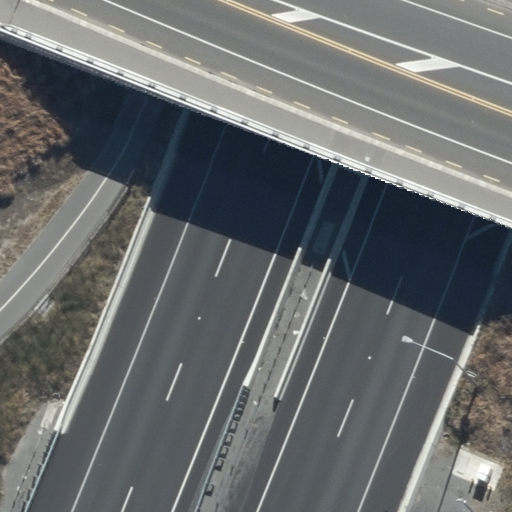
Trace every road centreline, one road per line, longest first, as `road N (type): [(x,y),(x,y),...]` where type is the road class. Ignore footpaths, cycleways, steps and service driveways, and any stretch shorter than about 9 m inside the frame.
road 1 (motorway): [(121,511),(326,0)]
road 2 (motorway): [(510,0),(308,511)]
road 3 (tertiary): [(258,0),(511,97)]
